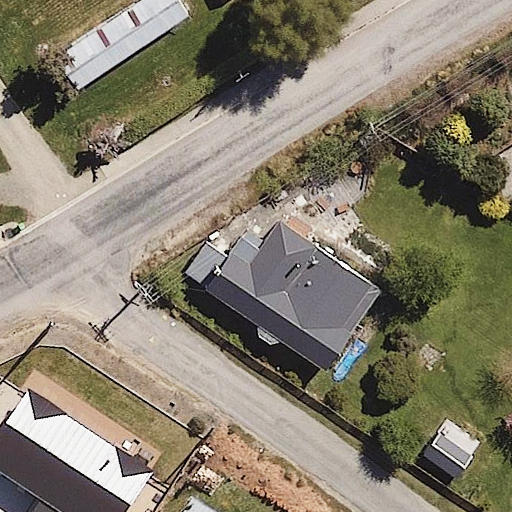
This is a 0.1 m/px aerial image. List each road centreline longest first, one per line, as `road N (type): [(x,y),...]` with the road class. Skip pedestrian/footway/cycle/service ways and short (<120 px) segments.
road 1 (residential): [(72,256),(463,0)]
road 2 (residential): [(405,511),(112,307),(72,256)]
road 3 (residential): [(72,256),(37,167),(0,113)]
